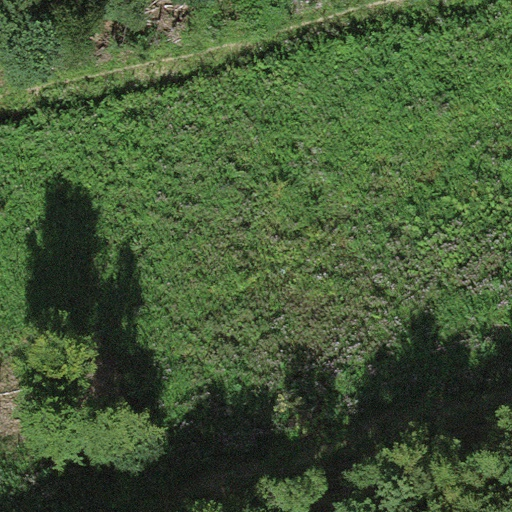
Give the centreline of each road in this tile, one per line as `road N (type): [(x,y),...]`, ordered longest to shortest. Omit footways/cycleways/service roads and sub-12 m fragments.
road 1 (track): [(511,438),(332,474),(221,511)]
road 2 (track): [(0,41),(154,0)]
